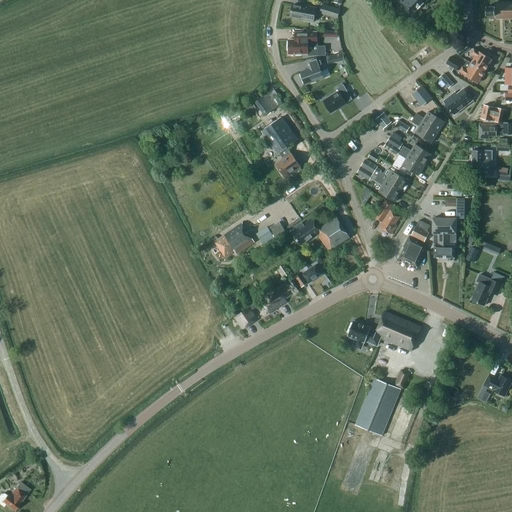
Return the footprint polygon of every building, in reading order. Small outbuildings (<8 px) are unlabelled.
[(393,0),(394,0),(409,16),(425,0),(393,0)] [(508,19),(509,19),(509,18),(511,17),(511,2),(509,3),(509,1),(508,1),(508,3),(503,3),(503,2),(502,2),(502,3),(497,3),(497,2),(496,2),(496,3),(495,3),(495,6),(486,6),(486,15),(495,15),(495,18),(496,18),(496,19),(497,19),(497,18),(502,18),(502,19),(503,19),(503,18),(508,18),(508,19)] [(329,15),(337,17),(340,9),(324,4),(323,10),(330,12),(329,15)] [(300,6),(292,5),(290,17),(298,18),(298,19),(313,22),(315,8),(300,5),(300,6)] [(317,55),(316,32),(294,32),(295,39),(288,40),(289,54),(308,54),(308,56),(317,55)] [(456,50),(460,56),(470,49),(466,43),(456,50)] [(475,56),(470,63),(484,71),(492,59),(479,51),(479,52),(473,48),(470,53),(475,56)] [(339,54),(326,56),(327,64),(340,61),(339,54)] [(451,72),(453,68),(456,70),(460,63),(450,57),(445,64),(449,66),(448,67),(451,72)] [(300,72),(305,84),(323,77),(321,71),(324,70),(320,58),(306,63),(308,69),(300,72)] [(477,83),(484,71),(470,63),(467,60),(463,67),(462,67),(459,72),(465,75),(477,83)] [(453,84),(444,73),(438,78),(448,88),(453,84)] [(338,91),(323,100),(330,113),(346,103),(343,98),(349,94),(343,85),(336,88),(338,91)] [(412,94),(421,106),(431,98),(422,86),(412,94)] [(455,92),(442,101),(454,115),(473,100),(464,88),(456,94),(455,92)] [(276,108),(266,94),(254,102),(264,116),(276,108)] [(255,109),(251,103),(245,106),(249,113),(255,109)] [(480,118),(503,123),(505,110),(483,105),(480,118)] [(248,122),(256,117),(253,112),(245,117),(248,122)] [(416,113),(413,118),(437,132),(444,122),(428,112),(424,118),(416,113)] [(375,119),(383,129),(392,123),(384,113),(375,119)] [(281,117),(261,131),(277,154),(278,155),(280,154),(284,159),(276,165),(285,176),(293,171),(295,175),(302,170),(300,166),(287,148),(298,140),(281,117)] [(431,143),(437,132),(413,118),(411,121),(419,126),(415,133),(431,143)] [(395,125),(406,132),(409,128),(398,121),(395,125)] [(511,122),(503,122),(503,125),(503,133),(503,134),(511,133),(511,122)] [(489,136),(497,136),(497,133),(503,133),(503,125),(479,124),(479,138),(489,138),(489,136)] [(390,136),(386,142),(398,149),(402,144),(390,136)] [(395,154),(398,149),(386,142),(383,147),(395,154)] [(403,146),(400,150),(424,165),(431,154),(415,144),(411,151),(403,146)] [(418,175),(424,165),(400,150),(398,154),(406,159),(402,165),(418,175)] [(472,172),(491,173),(492,150),(472,150),(472,172)] [(367,157),(375,162),(378,157),(370,152),(367,157)] [(376,167),(377,166),(365,159),(361,166),(373,173),(375,169),(376,167)] [(393,163),(390,168),(398,172),(401,167),(393,163)] [(361,166),(357,173),(369,180),(373,173),(361,166)] [(375,169),(373,173),(377,176),(401,191),(402,190),(404,191),(407,186),(405,185),(408,180),(391,170),(389,169),(386,169),(383,174),(380,172),(381,170),(376,167),(375,169)] [(507,176),(508,168),(499,167),(498,175),(507,176)] [(377,176),(375,181),(382,185),(378,192),(395,202),(401,191),(377,176)] [(364,205),(372,192),(366,187),(360,196),(364,205)] [(378,227),(391,235),(396,225),(394,224),(399,216),(390,210),(394,204),(386,199),(375,217),(382,222),(378,227)] [(323,207),(329,216),(335,211),(329,202),(323,207)] [(303,225),(302,223),(290,231),(300,245),(315,235),(316,236),(319,234),(320,236),(318,237),(328,251),(349,237),(336,218),(321,228),(314,218),(303,225)] [(433,244),(434,244),(434,257),(454,257),(454,245),(449,245),(449,242),(456,242),(456,218),(432,218),(432,233),(433,233),(433,244)] [(423,241),(424,242),(428,233),(426,232),(429,225),(419,220),(411,235),(410,234),(403,248),(404,248),(399,258),(417,267),(425,249),(420,247),(423,241)] [(268,228),(274,238),(283,233),(277,222),(268,228)] [(237,254),(254,243),(241,223),(223,235),(223,236),(214,242),(225,258),(235,251),(237,254)] [(256,234),(263,245),(274,238),(268,228),(267,227),(256,234)] [(469,262),(477,265),(482,252),(474,249),(469,262)] [(282,265),(278,268),(284,277),(289,274),(282,265)] [(307,283),(321,274),(315,265),(301,274),(300,272),(294,277),(301,287),(307,283)] [(476,281),(479,282),(471,300),(484,305),(490,292),(497,295),(502,284),(480,274),(476,281)] [(287,281),(293,288),(297,285),(292,278),(287,281)] [(278,290),(260,302),(268,314),(286,301),(284,299),(294,293),(286,282),(277,288),(278,290)] [(243,329),(257,319),(249,308),(235,317),(243,329)] [(352,344),(353,347),(359,350),(361,349),(363,344),(364,344),(365,343),(371,345),(372,343),(377,345),(380,339),(411,352),(421,327),(384,312),(375,332),(370,329),(371,328),(353,320),(346,336),(354,339),(352,344)] [(401,371),(395,386),(403,390),(409,375),(401,371)] [(483,386),(493,391),(492,392),(504,398),(511,383),(511,382),(510,380),(507,378),(505,379),(500,377),(498,381),(495,380),(495,379),(489,375),(483,386)] [(374,379),(354,425),(381,436),(400,390),(374,379)] [(455,388),(454,388),(453,387),(452,388),(451,388),(450,388),(450,389),(449,389),(449,390),(448,391),(448,392),(448,393),(448,394),(448,395),(449,395),(449,396),(450,397),(451,397),(452,398),(453,398),(454,398),(455,397),(456,397),(457,396),(458,395),(458,394),(458,393),(458,392),(458,391),(457,390),(457,389),(456,388),(455,388)] [(476,398),(485,403),(489,394),(481,389),(476,398)] [(5,505),(13,511),(14,511),(20,506),(19,505),(30,491),(19,483),(9,497),(7,495),(6,497),(4,495),(1,495),(0,496),(0,505),(3,508),(5,505)]
